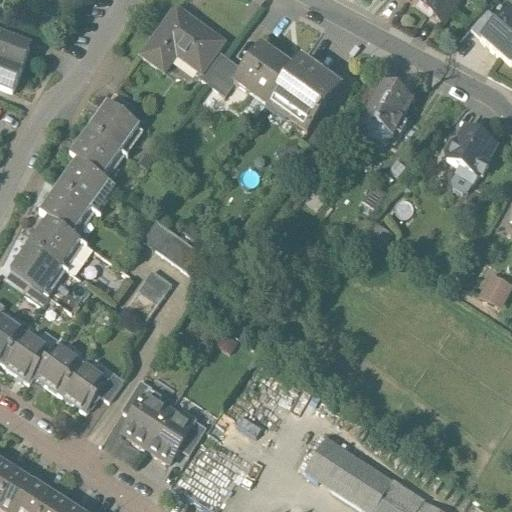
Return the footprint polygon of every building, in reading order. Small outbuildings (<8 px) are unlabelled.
[(409,0),(405,6),(443,32),(465,0),(409,0)] [(175,13),(141,61),(163,77),(171,65),(197,83),(215,56),(223,46),(175,13)] [(485,47),(502,26),(489,15),(472,36),(485,47)] [(485,47),(483,47),(500,62),(509,70),(511,66),(511,17),(511,16),(502,26),(485,47)] [(0,39),(0,65),(20,74),(29,51),(2,41),(0,39)] [(297,74),(262,50),(245,76),(235,91),(270,114),(276,105),(297,74)] [(235,91),(245,76),(225,62),(215,56),(197,83),(206,89),(225,102),(233,89),(235,91)] [(0,92),(11,97),(20,74),(0,65),(0,92)] [(297,74),(276,105),(308,128),(335,89),(303,66),(297,74)] [(384,91),(365,123),(393,140),(412,108),(384,91)] [(115,98),(108,108),(127,122),(134,112),(115,98)] [(89,135),(122,158),(140,131),(127,122),(108,108),(89,135)] [(445,157),(448,166),(459,172),(477,183),(495,151),(463,133),(457,144),(451,146),(445,157)] [(122,158),(89,135),(71,161),(77,165),(103,184),(122,158)] [(103,184),(77,165),(58,191),(91,214),(110,188),(103,184)] [(477,183),(459,172),(451,187),(453,196),(461,201),(468,199),(477,183)] [(385,196),(374,189),(362,207),(372,214),(385,196)] [(91,214),(58,191),(40,217),(49,224),(72,240),(91,214)] [(72,240),(49,224),(30,249),(62,272),(74,280),(92,254),(72,240)] [(215,268),(154,228),(142,246),(203,286),(215,268)] [(375,228),(365,243),(382,254),(392,239),(375,228)] [(62,272),(30,249),(11,275),(43,298),(62,272)] [(43,298),(11,275),(4,285),(40,313),(48,303),(43,298)] [(152,278),(123,319),(142,332),(171,291),(152,278)] [(510,291),(490,280),(478,302),(499,313),(510,291)] [(0,368),(2,370),(26,337),(0,319),(0,368)] [(52,356),(26,337),(2,370),(28,389),(34,382),(52,356)] [(34,382),(60,400),(83,367),(58,349),(52,356),(34,382)] [(60,400),(86,419),(98,401),(109,385),(83,367),(60,400)] [(113,380),(109,385),(98,401),(109,408),(123,388),(113,380)] [(150,394),(140,387),(120,416),(131,424),(149,397),(150,394)] [(122,438),(146,454),(173,412),(149,397),(131,424),(122,438)] [(196,426),(173,412),(146,454),(169,468),(177,456),(196,426)] [(205,432),(196,426),(177,456),(185,461),(187,462),(205,432)] [(448,511),(331,437),(304,479),(357,511),(448,511)] [(0,501),(16,476),(0,465),(0,501)] [(19,511),(35,488),(16,476),(0,501),(0,511),(19,511)] [(45,511),(54,500),(35,488),(19,511),(45,511)] [(71,511),(72,511),(54,500),(45,511),(71,511)]
